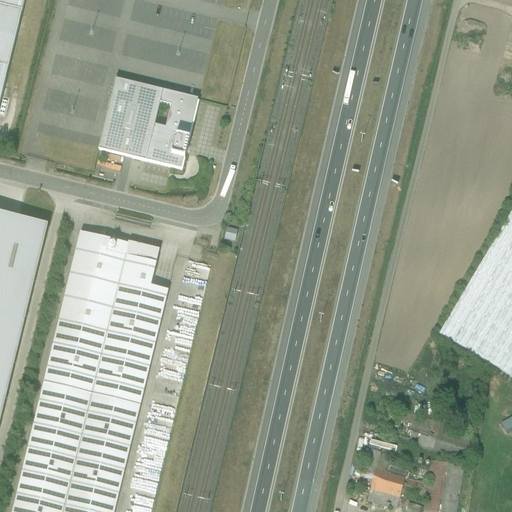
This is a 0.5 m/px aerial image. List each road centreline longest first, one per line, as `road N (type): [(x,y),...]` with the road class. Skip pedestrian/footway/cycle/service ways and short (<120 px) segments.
road 1 (unclassified): [(339,511),(456,0)]
road 2 (motorway): [(307,511),(421,0)]
road 3 (motorway): [(373,0),(259,511)]
road 4 (unclassified): [(211,215),(222,201),(270,0)]
road 5 (unclassified): [(211,215),(191,219),(0,172)]
